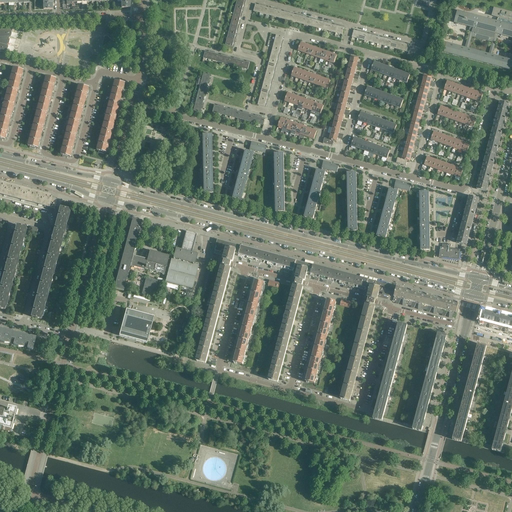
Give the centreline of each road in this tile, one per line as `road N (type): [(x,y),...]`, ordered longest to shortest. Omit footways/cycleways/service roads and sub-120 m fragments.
road 1 (secondary): [(478,279),(111,180)]
road 2 (secondary): [(210,223),(474,295)]
road 3 (residential): [(62,75),(42,153),(74,162),(93,83)]
road 4 (residential): [(289,389),(220,368),(245,268)]
road 5 (residential): [(391,308),(357,406),(289,389)]
road 6 (residential): [(272,114),(249,102),(260,60),(237,53),(252,0)]
road 7 (unclassified): [(69,338),(106,199)]
road 8 (unclassified): [(478,279),(511,153)]
